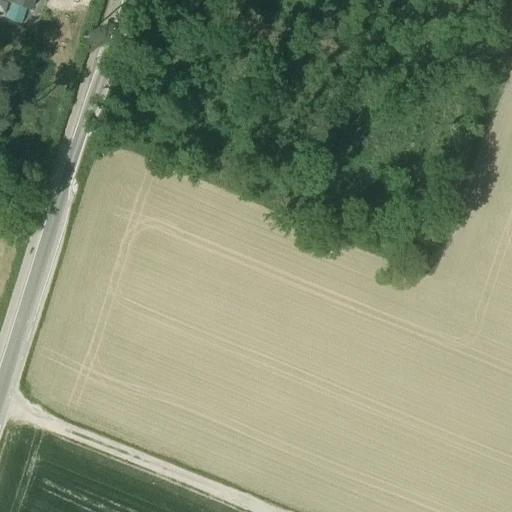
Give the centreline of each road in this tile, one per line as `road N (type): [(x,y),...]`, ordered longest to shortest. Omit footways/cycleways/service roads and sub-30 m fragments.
road 1 (tertiary): [(0,394),(126,0)]
road 2 (track): [(269,511),(0,401)]
